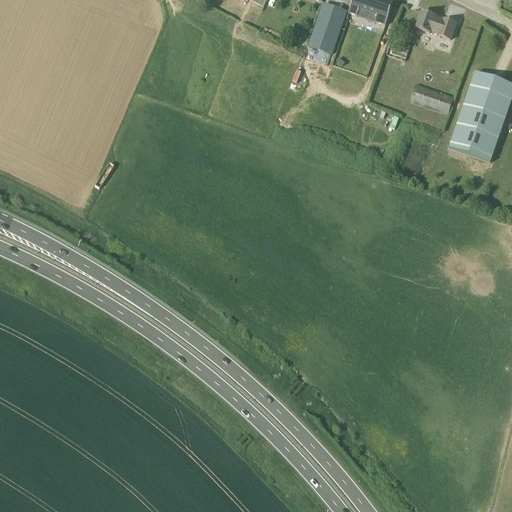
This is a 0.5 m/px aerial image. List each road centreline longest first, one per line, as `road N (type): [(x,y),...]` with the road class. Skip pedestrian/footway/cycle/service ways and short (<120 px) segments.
road 1 (trunk): [(367,511),(227,365),(99,274),(0,221)]
road 2 (trunk): [(0,249),(172,349),(251,415),(340,511)]
